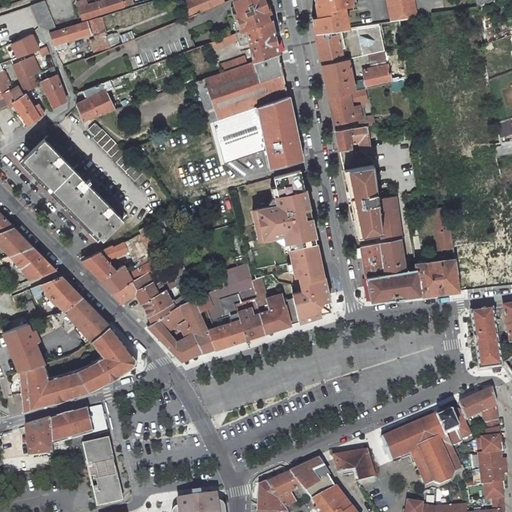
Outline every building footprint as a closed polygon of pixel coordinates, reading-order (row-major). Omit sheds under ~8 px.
[(126,7),(123,0),(107,0),(91,5),(89,0),(81,0),(87,19),(126,7)] [(221,0),(189,0),(181,3),(180,4),(184,19),(223,3),(221,0)] [(233,0),(235,4),(231,5),(235,33),(271,19),(264,0),(233,0)] [(313,0),(316,14),(317,20),(312,21),(314,33),(347,28),(343,9),(355,7),(354,0),(313,0)] [(386,0),(390,22),(399,21),(417,19),(414,0),(386,0)] [(31,6),(39,27),(40,27),(49,31),(54,29),(45,2),(31,6)] [(67,40),(95,31),(99,30),(100,29),(100,31),(106,29),(106,27),(103,17),(50,33),(56,50),(69,46),(67,40)] [(238,39),(240,45),(250,42),(253,61),(278,53),(271,19),(235,33),(238,39)] [(348,58),(369,55),(385,52),(380,24),(347,28),(314,33),(318,48),(321,63),(348,58)] [(97,38),(108,34),(106,29),(100,31),(100,29),(99,30),(95,31),(97,38)] [(213,41),(215,48),(238,39),(235,33),(213,41)] [(96,55),(113,48),(108,34),(97,38),(98,41),(92,43),(96,55)] [(388,76),(385,52),(369,55),(372,68),(362,70),(365,81),(366,88),(407,80),(406,72),(388,76)] [(287,95),(278,53),(253,61),(247,63),(231,69),(217,73),(195,81),(206,121),(207,121),(256,105),(287,95)] [(247,63),(244,55),(229,61),(231,69),(247,63)] [(39,83),(34,74),(41,71),(43,69),(38,60),(36,61),(34,57),(13,65),(26,90),(35,86),(39,93),(42,91),(39,83)] [(321,63),(328,96),(349,92),(355,91),(353,84),(348,58),(321,63)] [(229,61),(229,60),(214,65),(217,73),(231,69),(229,61)] [(29,123),(45,113),(39,103),(34,105),(26,93),(24,94),(17,83),(10,87),(0,70),(0,86),(5,96),(8,102),(13,100),(15,103),(29,123)] [(58,74),(44,81),(49,92),(56,106),(68,99),(58,74)] [(107,91),(112,89),(108,80),(84,89),(88,97),(79,101),(76,103),(81,119),(98,114),(98,115),(115,109),(107,91)] [(49,92),(44,81),(39,83),(42,91),(43,91),(45,92),(46,92),(47,92),(49,92)] [(364,89),(366,88),(365,81),(353,84),(355,91),(364,89)] [(352,107),(359,106),(367,104),(364,89),(355,91),(349,92),(352,107)] [(373,125),(371,116),(361,118),(359,106),(352,107),(349,92),(328,96),(332,115),(333,122),(357,118),(358,126),(368,125),(373,125)] [(256,105),(265,141),(263,142),(264,148),(263,148),(264,152),(267,151),(271,167),(301,159),(287,95),(256,105)] [(0,105),(1,106),(8,102),(5,96),(0,98),(0,105)] [(256,105),(207,121),(218,162),(223,161),(232,158),(263,148),(264,148),(263,142),(265,141),(256,105)] [(92,136),(137,183),(146,174),(101,127),(99,129),(92,121),(87,126),(94,134),(92,136)] [(353,148),(352,144),(362,142),(363,147),(370,146),(368,125),(358,126),(335,129),(339,150),(353,148)] [(125,213),(46,134),(19,160),(98,240),(125,213)] [(363,147),(363,152),(354,154),(353,148),(339,150),(343,169),(373,163),(370,146),(363,147)] [(223,161),(238,173),(243,167),(232,158),(223,161)] [(381,232),(377,198),(378,198),(377,194),(373,163),(343,169),(356,235),(381,232)] [(317,240),(301,168),(273,176),(277,195),(269,197),(271,204),(246,210),(253,239),(278,234),(279,242),(287,240),(295,274),(297,275),(299,275),(302,290),(292,294),(294,301),(299,320),(331,310),(316,240),(317,240)] [(421,293),(417,266),(406,268),(406,266),(410,264),(409,259),(405,259),(395,196),(391,196),(390,193),(377,194),(378,198),(377,198),(381,232),(382,240),(361,244),(364,270),(365,276),(368,299),(395,296),(421,293)] [(453,245),(447,205),(433,209),(440,259),(416,261),(417,266),(421,293),(459,289),(459,288),(455,258),(453,258),(451,245),(453,245)] [(0,228),(13,224),(0,211),(0,228)] [(136,235),(145,249),(149,246),(153,253),(164,245),(148,222),(139,228),(141,233),(136,235)] [(0,241),(2,243),(10,252),(32,244),(13,224),(0,228),(0,241)] [(415,254),(422,252),(420,234),(417,234),(417,230),(411,230),(415,254)] [(212,257),(197,231),(195,233),(192,235),(206,260),(212,257)] [(112,242),(81,258),(100,278),(117,267),(109,257),(128,249),(133,257),(122,263),(125,268),(153,253),(149,246),(145,249),(136,235),(113,245),(112,242)] [(21,265),(32,278),(56,268),(32,244),(10,252),(1,256),(3,262),(10,259),(10,257),(13,256),(21,265)] [(162,254),(164,258),(178,249),(175,246),(162,254)] [(117,267),(100,278),(107,285),(112,290),(131,279),(146,271),(156,265),(152,258),(127,271),(125,268),(122,263),(117,267)] [(245,259),(218,268),(220,271),(226,282),(217,286),(196,296),(193,297),(198,310),(206,307),(211,321),(238,312),(237,310),(234,302),(240,300),(240,301),(253,297),(256,296),(254,288),(253,288),(250,279),(245,259)] [(179,275),(175,268),(169,271),(171,276),(161,281),(163,283),(179,275)] [(167,289),(192,276),(189,270),(179,275),(163,283),(165,288),(166,287),(167,289)] [(142,300),(157,292),(155,287),(154,285),(146,271),(131,279),(137,292),(142,300)] [(220,271),(212,276),(213,279),(217,286),(226,282),(220,271)] [(83,295),(62,274),(41,283),(32,287),(37,296),(44,293),(44,298),(51,305),(53,305),(58,303),(63,309),(83,295)] [(259,277),(250,279),(253,288),(254,288),(256,296),(258,304),(261,303),(267,301),(266,298),(259,277)] [(121,301),(130,296),(137,292),(131,279),(112,290),(111,291),(121,301)] [(157,292),(165,288),(163,283),(161,281),(158,283),(159,285),(155,287),(157,292)] [(142,300),(153,322),(171,311),(167,304),(173,300),(171,297),(167,289),(166,287),(165,288),(157,292),(142,300)] [(171,311),(186,303),(185,301),(193,297),(196,296),(192,288),(182,292),(183,295),(173,300),(167,304),(171,311)] [(282,294),(266,298),(267,301),(261,303),(263,310),(259,312),(265,331),(280,326),(290,323),(299,320),(294,301),(285,304),(282,294)] [(56,311),(76,335),(83,332),(90,340),(111,324),(83,295),(63,309),(56,311)] [(178,322),(186,336),(177,340),(167,345),(180,359),(197,352),(213,346),(205,327),(198,310),(193,297),(185,301),(186,303),(171,311),(153,322),(147,325),(159,337),(168,331),(167,330),(178,322)] [(237,310),(248,306),(255,305),(253,297),(240,301),(240,300),(234,302),(237,310)] [(251,314),(259,312),(263,310),(261,303),(258,304),(255,305),(248,306),(251,314)] [(511,305),(503,307),(511,348),(511,347),(511,305)] [(238,312),(240,317),(247,337),(265,331),(259,312),(251,314),(248,306),(237,310),(238,312)] [(41,310),(43,317),(52,314),(50,307),(41,310)] [(499,355),(492,309),(470,313),(478,370),(500,367),(499,355)] [(213,325),(240,317),(238,312),(211,321),(213,325)] [(240,317),(213,325),(205,327),(213,346),(213,347),(231,342),(247,337),(240,317)] [(4,331),(16,370),(40,363),(36,345),(30,322),(4,331)] [(116,377),(137,361),(114,329),(111,324),(90,340),(101,356),(86,365),(47,377),(40,363),(16,370),(21,405),(22,411),(55,401),(53,394),(59,392),(62,399),(86,391),(109,382),(110,381),(106,375),(111,371),(116,377)] [(177,340),(168,331),(159,337),(167,345),(177,340)] [(511,347),(511,348),(511,350),(511,349),(511,355),(505,361),(502,362),(503,363),(511,376),(511,347)] [(499,355),(500,367),(501,366),(503,363),(502,362),(505,361),(508,354),(499,355)] [(491,390),(458,404),(461,411),(457,410),(457,409),(456,409),(456,410),(450,413),(457,429),(444,434),(450,447),(462,442),(461,439),(463,438),(463,439),(464,439),(464,438),(469,435),(471,435),(471,434),(469,433),(464,423),(465,419),(467,419),(467,418),(481,412),(483,423),(498,420),(496,406),(491,390)] [(109,431),(104,407),(94,409),(89,410),(95,435),(109,431)] [(450,447),(444,434),(457,429),(450,413),(448,408),(434,415),(380,438),(389,461),(410,452),(416,466),(425,485),(433,481),(433,482),(439,484),(450,479),(452,474),(452,473),(460,469),(450,447)] [(52,421),(54,446),(54,447),(95,435),(89,410),(70,415),(72,420),(64,422),(63,418),(52,421)] [(484,429),(499,426),(498,420),(483,423),(484,429)] [(27,429),(31,457),(45,456),(54,455),(54,447),(54,446),(52,421),(27,429)] [(486,438),(498,436),(498,434),(500,434),(499,426),(484,429),(486,437),(486,438)] [(482,453),(500,451),(502,451),(502,444),(500,436),(498,436),(486,438),(486,437),(480,438),(482,453)] [(120,490),(110,443),(102,445),(85,448),(98,507),(123,502),(120,490)] [(343,455),(333,457),(340,475),(353,473),(358,485),(373,478),(366,451),(343,455)] [(482,453),(478,453),(480,469),(506,466),(505,458),(501,459),(500,451),(482,453)] [(45,456),(46,466),(55,465),(54,455),(45,456)] [(311,500),(333,486),(326,476),(327,475),(318,461),(303,468),(290,473),(307,494),(311,500)] [(44,474),(54,473),(56,473),(55,465),(46,466),(43,466),(44,474)] [(484,484),(503,482),(502,474),(506,473),(506,466),(480,469),(481,484),(484,484)] [(278,478),(265,484),(283,509),(296,502),(290,493),(294,491),(297,500),(307,494),(290,473),(278,478)] [(484,484),(485,499),(492,498),(503,497),(502,489),(504,489),(503,482),(484,484)] [(285,511),(283,509),(265,484),(259,486),(257,511),(285,511)] [(331,511),(347,503),(346,502),(333,486),(311,500),(313,503),(317,508),(320,511),(331,511)] [(227,511),(228,510),(226,507),(224,506),(222,505),(219,505),(219,497),(203,499),(202,493),(198,494),(194,495),(195,500),(179,503),(180,510),(177,511),(176,511),(227,511)] [(421,506),(422,504),(406,501),(405,510),(404,511),(420,511),(421,506)] [(311,511),(313,511),(317,508),(313,503),(300,511),(311,511)] [(353,511),(347,503),(331,511),(353,511)]
